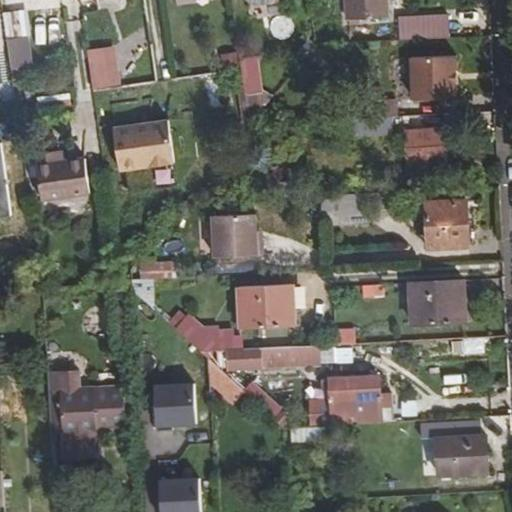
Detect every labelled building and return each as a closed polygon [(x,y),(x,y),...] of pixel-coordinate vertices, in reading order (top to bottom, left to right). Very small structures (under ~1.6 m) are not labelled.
[(385,16),(384,0),(343,0),(344,17),(385,16)] [(4,9),(8,35),(22,33),(18,7),(4,9)] [(401,12),(400,36),(453,38),(454,14),(401,12)] [(25,40),(23,39),(8,36),(4,35),(6,48),(9,68),(29,65),(25,40)] [(120,44),(91,47),(94,86),(123,84),(120,44)] [(151,53),(134,55),(137,81),(156,78),(151,53)] [(409,54),(410,97),(455,96),(454,55),(409,54)] [(238,58),(240,67),(243,92),(260,90),(255,56),(238,58)] [(270,95),(260,90),(243,92),(247,122),(248,121),(270,95)] [(364,97),(364,115),(385,114),(394,114),(393,96),(364,97)] [(385,114),(364,115),(344,116),(345,132),(385,130),(385,114)] [(114,127),(119,166),(172,159),(167,119),(114,127)] [(442,127),(403,129),(405,174),(422,174),(421,161),(444,159),(442,127)] [(0,145),(0,216),(13,216),(9,145),(0,145)] [(34,156),(36,166),(63,162),(62,152),(34,156)] [(63,162),(36,166),(41,200),(90,193),(86,159),(63,162)] [(366,194),(330,195),(331,221),(360,219),(366,207),(366,194)] [(425,246),(473,243),(473,225),(465,225),(463,199),(423,201),(425,246)] [(258,252),(257,236),(251,236),(251,227),(250,212),(209,214),(211,254),(258,252)] [(141,261),(142,278),(178,276),(177,259),(141,261)] [(457,303),(456,279),(408,282),(409,323),(462,320),(462,303),(457,303)] [(387,296),(387,282),(364,283),(365,297),(387,296)] [(286,285),(238,286),(239,327),(290,325),(291,307),(286,307),(286,285)] [(338,327),(338,343),(358,343),(359,327),(338,327)] [(295,344),(295,361),(316,360),(315,343),(295,344)] [(295,344),(259,346),(260,363),(295,361),(295,344)] [(325,360),(355,361),(355,346),(325,345),(325,360)] [(76,369),(45,370),(48,429),(61,429),(61,454),(95,452),(94,426),(123,425),(122,383),(77,385),(76,369)] [(331,424),(380,421),(379,406),(386,406),(386,394),(378,394),(378,376),(323,378),(323,387),(330,387),(331,400),(310,401),(311,425),(331,424)] [(157,425),(207,424),(206,379),(156,381),(157,425)] [(424,413),(423,397),(407,398),(408,414),(424,413)] [(433,423),(434,435),(463,433),(462,422),(433,423)] [(332,439),(331,424),(311,425),(283,427),(283,428),(284,443),(332,439)] [(463,433),(434,435),(435,471),(485,469),(484,432),(463,433)] [(162,511),(211,511),(211,474),(161,475),(162,511)]
